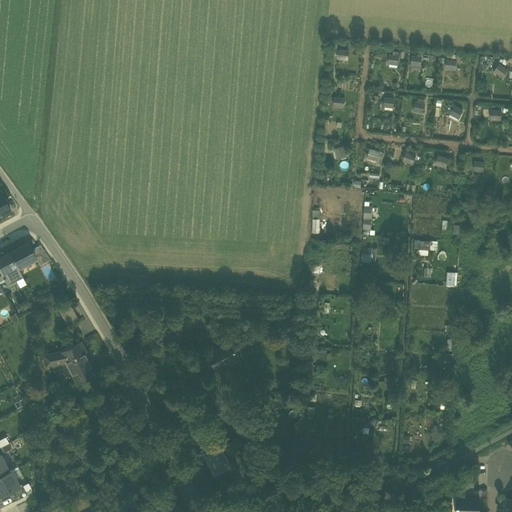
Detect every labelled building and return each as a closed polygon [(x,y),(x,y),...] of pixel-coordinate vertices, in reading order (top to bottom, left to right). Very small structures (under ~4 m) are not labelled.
[(347,59),(348,49),(338,48),(337,58),(347,59)] [(399,64),(399,53),(388,53),(388,64),(399,64)] [(422,55),(411,55),(411,67),(422,67),(422,55)] [(456,70),(458,59),(447,58),(445,69),(456,70)] [(494,71),(503,77),(508,68),(499,62),(494,71)] [(334,96),(334,106),(345,106),(345,97),(334,96)] [(383,106),(394,107),(395,97),(384,96),(383,106)] [(417,97),(414,111),(424,112),(426,98),(417,97)] [(449,114),(459,119),(464,109),(454,104),(449,114)] [(502,119),(502,108),(490,108),(490,119),(502,119)] [(335,147),(337,158),(343,157),(341,146),(335,147)] [(367,157),(378,160),(380,150),(369,147),(367,157)] [(402,161),(413,165),(417,155),(407,150),(402,161)] [(436,165),(447,166),(449,156),(437,155),(436,165)] [(474,170),(485,170),(485,160),(474,160),(474,170)] [(0,191),(0,217),(11,211),(0,191)] [(364,228),(372,229),(372,205),(364,204),(364,228)] [(438,248),(438,240),(418,240),(418,248),(438,248)] [(27,242),(10,252),(18,267),(36,258),(31,249),(27,242)] [(40,244),(31,249),(36,258),(40,265),(50,259),(40,244)] [(371,260),(371,247),(362,247),(362,260),(371,260)] [(9,251),(0,255),(0,270),(2,274),(4,273),(9,282),(15,279),(22,275),(19,269),(18,267),(10,252),(9,251)] [(457,285),(457,271),(447,271),(447,285),(457,285)] [(9,282),(7,284),(4,278),(4,279),(8,287),(17,282),(15,279),(9,282)] [(57,307),(67,325),(78,319),(69,301),(57,307)] [(65,361),(77,383),(95,374),(84,354),(86,353),(80,341),(60,351),(61,352),(44,356),(46,365),(65,361)] [(207,353),(217,372),(241,360),(231,341),(207,353)] [(25,404),(22,398),(14,403),(17,409),(25,404)] [(190,434),(195,445),(201,442),(207,439),(208,439),(202,428),(190,434)] [(0,446),(9,442),(5,436),(0,439),(0,446)] [(203,448),(209,445),(207,439),(201,442),(203,448)] [(225,446),(221,439),(209,445),(203,448),(209,459),(208,460),(215,475),(233,466),(223,447),(225,446)] [(9,442),(0,446),(0,453),(11,448),(9,442)] [(0,474),(9,470),(0,453),(0,474)] [(0,495),(11,489),(19,485),(10,469),(9,470),(0,474),(0,495)] [(455,477),(461,488),(474,481),(474,472),(464,472),(455,477)] [(19,485),(11,489),(16,500),(27,494),(21,484),(19,485)] [(479,511),(480,499),(457,498),(456,511),(479,511)]
